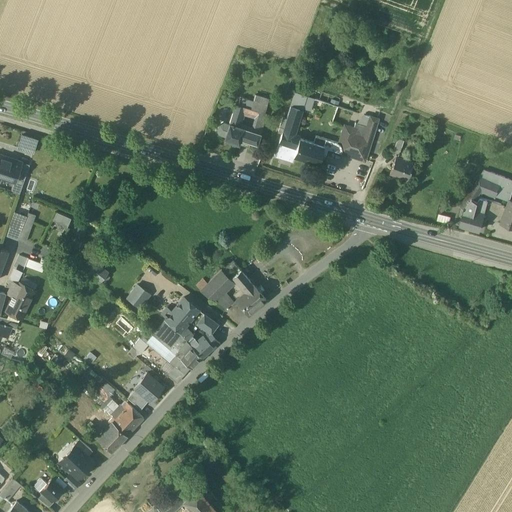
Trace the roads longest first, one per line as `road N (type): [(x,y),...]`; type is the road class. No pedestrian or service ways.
road 1 (residential): [(68,511),(208,358),(375,220)]
road 2 (secondary): [(0,107),(375,220)]
road 3 (secondary): [(375,220),(511,259)]
